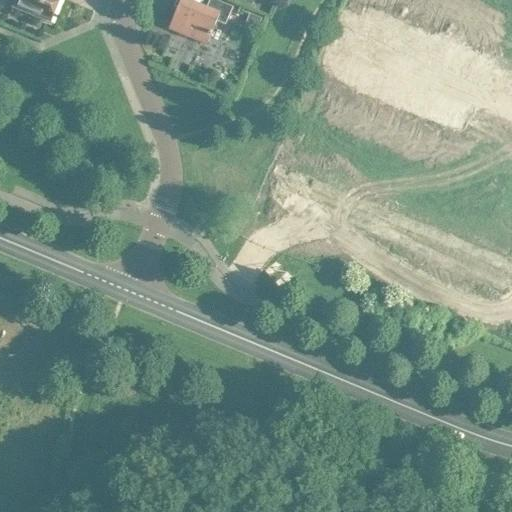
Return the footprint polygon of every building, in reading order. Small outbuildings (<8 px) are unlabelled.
[(14,0),(11,8),(48,23),(57,0),(14,0)] [(178,0),(167,29),(205,45),(215,21),(224,25),(231,7),(212,0),(199,0),(197,7),(181,0),(178,0)] [(366,0),(364,6),(372,9),(376,0),(366,0)] [(383,0),(376,0),(372,9),(381,13),(386,1),(383,0)] [(511,0),(485,0),(483,7),(507,17),(511,2),(511,0)] [(415,13),(410,25),(419,29),(424,17),(415,13)] [(248,14),(242,28),(253,33),(260,18),(248,14)] [(424,17),(419,29),(428,32),(433,20),(424,17)] [(462,32),(457,44),(466,48),(470,36),(462,32)] [(470,36),(466,48),(474,52),(479,39),(470,36)] [(498,51),(494,60),(506,65),(510,56),(498,51)] [(333,80),(328,92),(336,96),(341,84),(333,80)] [(341,84),(336,96),(345,100),(350,88),(341,84)] [(379,100),(374,112),(383,115),(388,103),(379,100)] [(388,103),(383,115),(392,119),(397,107),(388,103)] [(300,115),(284,155),(308,165),(324,125),(300,115)] [(426,119),(421,131),(430,135),(435,123),(426,119)] [(435,123),(430,135),(438,138),(443,126),(435,123)] [(324,125),(308,165),(331,175),(348,135),(324,125)] [(464,134),(460,143),(472,148),(476,139),(464,134)] [(348,135),(331,175),(354,184),(371,145),(348,135)] [(511,139),(507,137),(498,159),(511,164),(511,139)] [(371,145),(354,184),(378,194),(394,154),(371,145)] [(394,154),(378,194),(401,203),(417,164),(394,154)] [(475,174),(469,188),(493,198),(499,185),(511,190),(511,164),(498,159),(490,180),(475,174)] [(417,164),(401,203),(425,214),(442,174),(417,164)] [(469,188),(463,203),(478,209),(468,231),(484,238),(483,243),(495,248),(497,243),(508,248),(511,238),(511,221),(488,211),(493,198),(469,188)]
